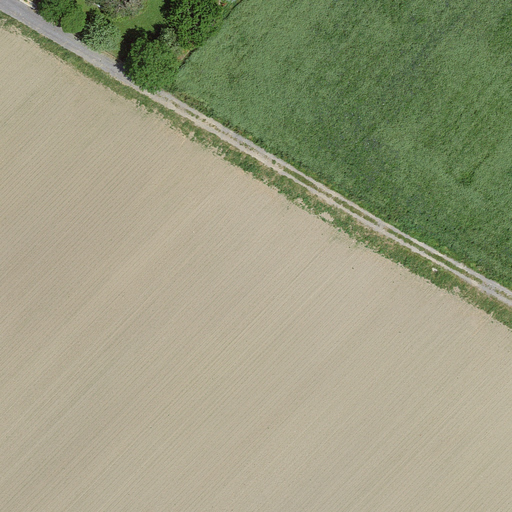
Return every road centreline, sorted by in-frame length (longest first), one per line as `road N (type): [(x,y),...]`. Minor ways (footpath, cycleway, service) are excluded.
road 1 (track): [(511,291),(151,92)]
road 2 (residential): [(151,92),(0,1)]
